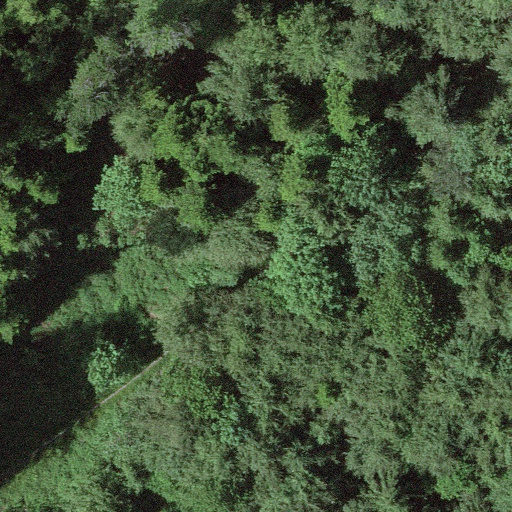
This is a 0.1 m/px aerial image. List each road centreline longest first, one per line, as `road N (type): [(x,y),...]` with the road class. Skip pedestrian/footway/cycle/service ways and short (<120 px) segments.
road 1 (track): [(0,472),(384,181),(511,46)]
road 2 (track): [(337,0),(408,25),(491,73)]
